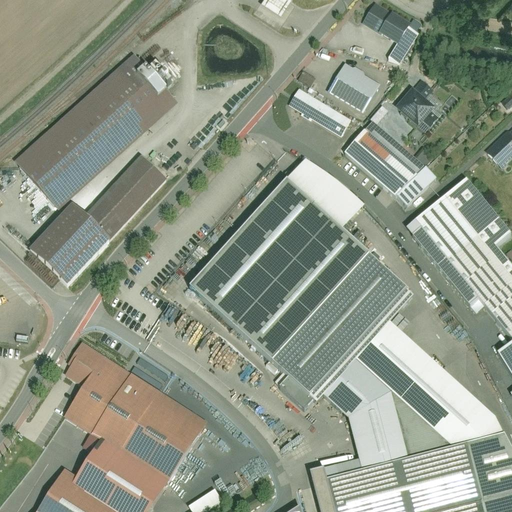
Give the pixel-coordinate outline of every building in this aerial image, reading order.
[(268,0),(262,9),(282,22),(292,6),(283,0),(268,0)] [(399,69),(419,37),(409,31),(411,27),(376,6),(362,29),(396,50),(389,62),(399,69)] [(176,107),(132,58),(14,164),(59,213),(176,107)] [(330,97),(363,116),(379,88),(346,69),(330,97)] [(419,83),(411,93),(423,104),(432,94),(419,83)] [(350,123),(297,93),(288,109),(340,140),(350,123)] [(394,113),(416,133),(433,113),(423,104),(411,93),(394,113)] [(500,103),(508,112),(511,108),(511,96),(510,94),(500,103)] [(424,170),(372,125),(345,157),(405,209),(435,182),(424,170)] [(511,131),(485,155),(501,173),(511,161),(511,131)] [(66,291),(165,183),(141,161),(84,222),(71,209),(28,255),(66,291)] [(511,511),(511,453),(495,422),(389,326),(412,301),(342,234),(365,209),(306,164),(188,292),(316,406),(322,399),(348,422),(362,475),(325,485),(332,511),(300,511),(300,510),(296,511),(511,511)] [(465,184),(406,233),(474,316),(483,308),(511,342),(511,271),(494,250),(509,237),(465,184)] [(511,346),(496,356),(511,382),(511,397),(511,398),(511,400),(511,346)] [(154,511),(207,424),(80,349),(63,377),(82,389),(63,420),(102,443),(79,482),(64,473),(39,511),(154,511)] [(186,508),(188,511),(206,511),(220,503),(213,491),(186,508)]
